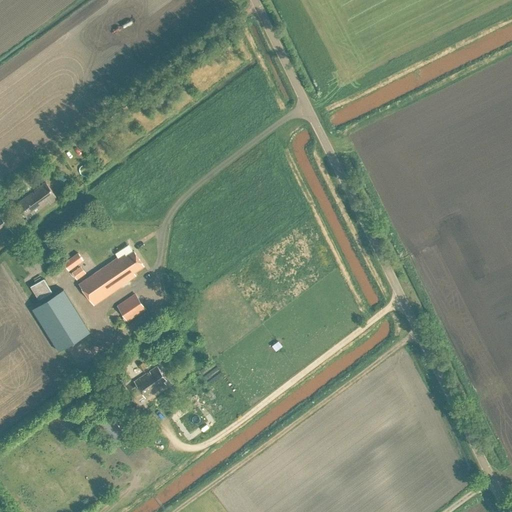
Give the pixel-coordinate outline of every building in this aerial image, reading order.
[(57,199),(46,183),(16,204),(27,219),(57,199)] [(0,242),(13,233),(0,214),(0,242)] [(134,273),(144,266),(134,251),(127,256),(125,254),(120,257),(120,256),(79,283),(94,305),(137,277),(134,273)] [(69,270),(83,259),(78,253),(64,263),(69,270)] [(81,266),(72,272),(77,279),(86,272),(81,266)] [(40,300),(55,292),(47,277),(32,286),(40,300)] [(89,331),(64,289),(32,308),(58,350),(89,331)] [(146,309),(136,295),(118,306),(128,321),(146,309)] [(282,347),(278,342),(272,346),(276,351),(282,347)] [(139,359),(132,348),(117,357),(124,368),(139,359)] [(158,366),(135,381),(145,397),(167,384),(165,381),(167,380),(158,366)] [(91,418),(99,414),(87,395),(80,399),(91,418)] [(208,421),(197,406),(188,412),(180,418),(191,433),(208,421)] [(72,429),(84,421),(77,412),(66,419),(72,429)] [(107,414),(93,424),(108,445),(122,435),(107,414)]
